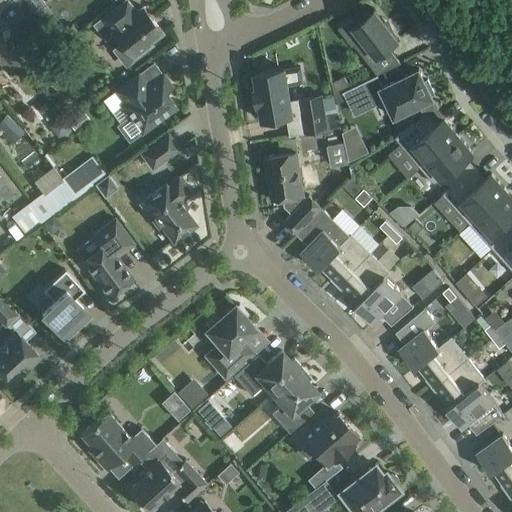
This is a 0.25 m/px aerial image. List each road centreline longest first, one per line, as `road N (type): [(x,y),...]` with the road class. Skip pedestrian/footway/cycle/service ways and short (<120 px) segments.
road 1 (residential): [(32,427),(116,344),(240,246)]
road 2 (residential): [(240,246),(211,78),(216,34)]
road 3 (residential): [(344,347),(473,511)]
road 4 (residential): [(423,0),(511,121)]
road 5 (residential): [(344,347),(240,246)]
